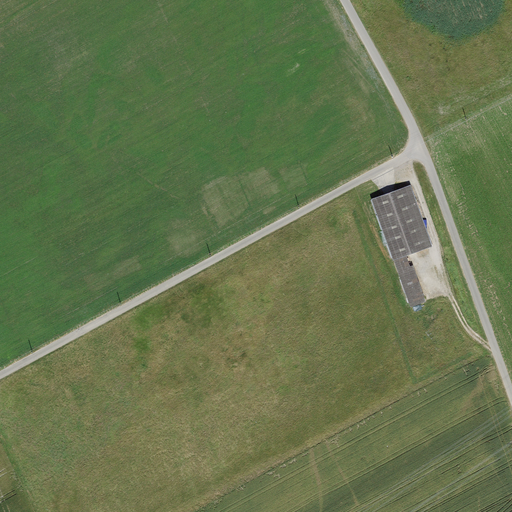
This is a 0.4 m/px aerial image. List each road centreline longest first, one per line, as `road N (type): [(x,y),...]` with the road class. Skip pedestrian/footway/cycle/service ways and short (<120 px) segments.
road 1 (track): [(423,146),(0,375)]
road 2 (track): [(423,146),(511,396)]
road 3 (track): [(495,351),(467,329),(447,291),(404,156)]
road 4 (track): [(345,0),(423,146)]
